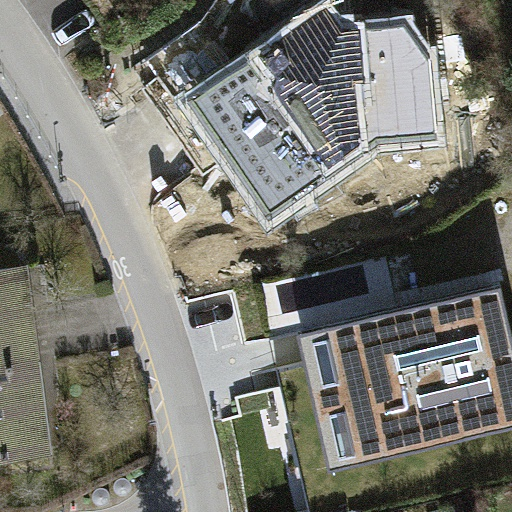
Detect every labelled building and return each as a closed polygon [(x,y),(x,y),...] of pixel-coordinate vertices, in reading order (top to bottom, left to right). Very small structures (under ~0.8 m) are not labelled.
[(358,125),(435,121),(433,96),(413,69),(429,57),(405,20),(358,25),(341,26),(333,14),(326,4),(286,31),(289,73),(263,90),(289,131),(310,129),(330,158),(359,138),(358,125)] [(357,13),(333,14),(341,26),(358,25),(357,13)] [(289,73),(286,31),(272,41),(273,72),(249,88),(253,95),(263,90),(289,73)] [(436,144),(435,121),(358,125),(359,138),(367,149),(436,144)] [(309,160),(330,158),(310,129),(289,131),(309,160)] [(24,268),(2,270),(7,310),(29,308),(24,268)] [(7,310),(2,270),(0,270),(0,365),(35,361),(29,308),(7,310)] [(511,423),(511,329),(501,282),(329,321),(360,458),(511,423)] [(35,361),(0,365),(0,455),(35,451),(28,389),(39,388),(35,361)] [(47,450),(39,388),(28,389),(35,451),(47,450)]
